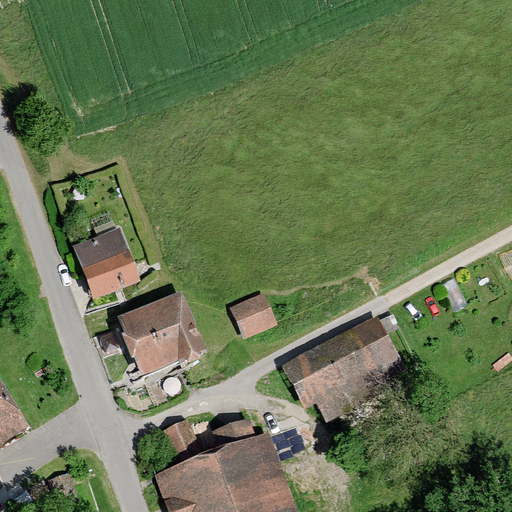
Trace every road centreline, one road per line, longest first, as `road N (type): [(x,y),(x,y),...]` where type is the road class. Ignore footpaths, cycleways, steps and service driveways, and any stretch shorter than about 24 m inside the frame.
road 1 (track): [(511,230),(112,447)]
road 2 (unclassified): [(136,511),(0,135)]
